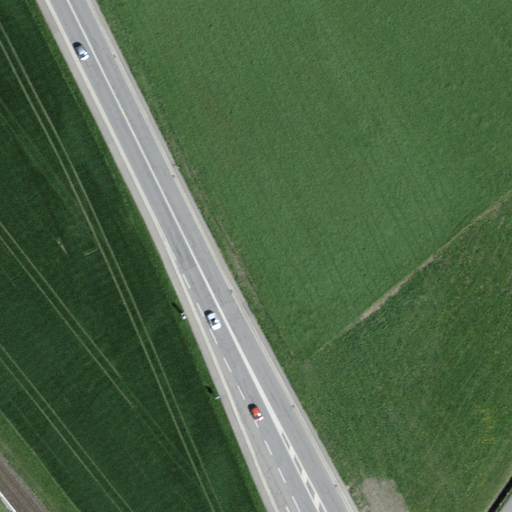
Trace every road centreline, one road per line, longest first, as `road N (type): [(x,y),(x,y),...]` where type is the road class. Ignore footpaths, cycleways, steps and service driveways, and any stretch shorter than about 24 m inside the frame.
road 1 (secondary): [(68,0),(262,393)]
road 2 (secondary): [(334,511),(262,393)]
road 3 (secondary): [(262,393),(309,511)]
